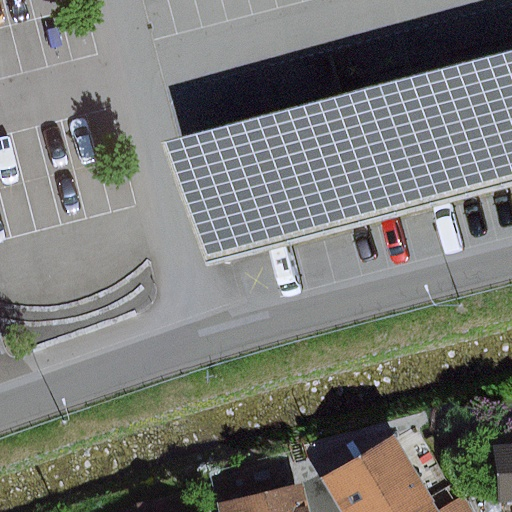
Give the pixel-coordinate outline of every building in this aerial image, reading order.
[(511,57),(186,142),(218,262),(257,252),(511,185),(511,57)] [(391,438),(320,481),(339,511),(436,511),(391,438)] [(511,450),(489,453),(493,507),(511,505),(511,450)] [(302,511),(297,487),(213,506),(214,511),(302,511)] [(469,511),(460,496),(436,511),(469,511)]
